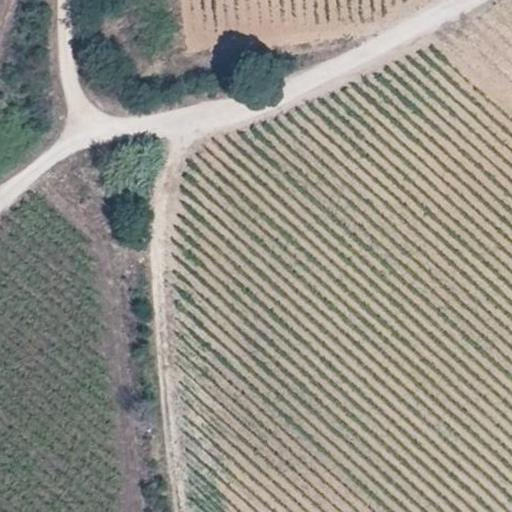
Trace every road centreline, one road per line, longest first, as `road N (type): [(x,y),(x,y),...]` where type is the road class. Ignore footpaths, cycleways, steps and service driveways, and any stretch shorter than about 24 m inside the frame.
road 1 (track): [(102,127),(184,120),(290,88),(475,0)]
road 2 (track): [(66,0),(70,106),(102,127)]
road 3 (track): [(0,196),(102,127)]
